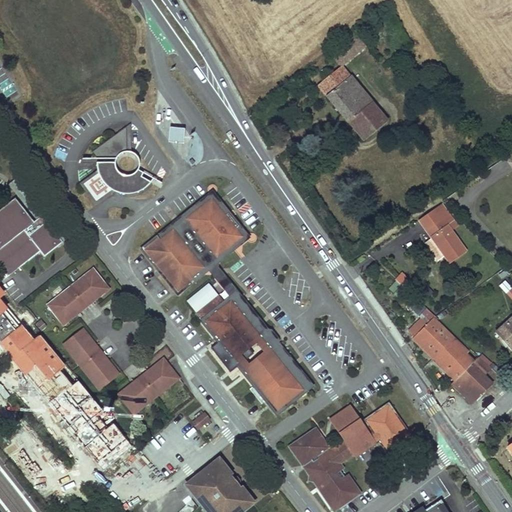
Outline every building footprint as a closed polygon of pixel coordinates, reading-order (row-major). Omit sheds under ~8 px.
[(356,36),(333,56),(339,64),(342,64),(365,46),(356,36)] [(340,67),(318,85),(348,122),(372,103),(343,68),(340,67)] [(372,103),(348,122),(364,141),(387,122),(372,103)] [(398,124),(396,126),(403,135),(405,133),(398,124)] [(185,127),(170,126),(169,141),(184,142),(185,127)] [(396,126),(384,136),(390,145),(403,135),(396,126)] [(100,160),(118,160),(119,159),(121,156),(124,154),(128,153),(129,153),(129,128),(94,153),(100,160)] [(117,163),(99,163),(99,166),(99,168),(100,171),(101,175),(86,185),(98,202),(114,191),(117,193),(121,194),(125,195),(131,195),(135,195),(140,193),(146,190),(149,187),(152,184),(142,178),(145,173),(140,170),(139,172),(137,173),(136,174),(135,175),(134,176),(132,176),(130,177),(128,177),(125,176),(124,175),(122,174),(121,173),(119,172),(118,170),(117,167),(117,163)] [(211,266),(215,263),(246,238),(212,194),(177,223),(159,238),(193,280),(208,269),(211,266)] [(45,258),(63,243),(42,217),(34,223),(32,220),(15,199),(0,211),(0,266),(9,278),(40,252),(45,258)] [(417,218),(426,230),(448,263),(466,251),(451,231),(463,223),(443,201),(417,218)] [(177,293),(193,280),(159,238),(144,250),(177,293)] [(224,288),(230,283),(215,263),(211,266),(208,269),(212,274),(224,288)] [(93,270),(78,282),(81,286),(88,281),(86,278),(95,272),(93,270)] [(405,288),(412,280),(402,271),(395,279),(405,288)] [(63,325),(72,318),(70,315),(77,310),(79,312),(93,301),(91,298),(98,293),(100,295),(108,289),(95,272),(86,278),(88,281),(81,286),(78,282),(64,293),(67,297),(60,303),(58,300),(49,307),(63,325)] [(511,287),(505,279),(498,285),(511,301),(511,300),(511,287)] [(224,288),(231,298),(232,297),(262,335),(268,331),(230,283),(224,288)] [(48,305),(49,307),(58,300),(60,303),(67,297),(64,293),(48,305)] [(93,301),(100,295),(98,293),(91,298),(93,301)] [(417,299),(428,309),(433,303),(422,293),(417,299)] [(196,313),(202,321),(224,303),(218,295),(196,313)] [(202,321),(232,359),(262,335),(232,297),(231,298),(224,303),(202,321)] [(409,332),(414,337),(428,323),(423,317),(409,332)] [(412,339),(454,381),(456,380),(471,364),(463,356),(465,353),(466,352),(432,319),(428,323),(414,337),(412,339)] [(511,319),(496,334),(511,350),(511,349),(511,319)] [(230,364),(233,368),(277,334),(273,330),(271,329),(269,330),(268,331),(262,335),(232,359),(231,360),(230,364)] [(86,341),(89,338),(82,330),(66,342),(73,352),(75,350),(80,357),(76,360),(87,373),(91,370),(96,378),(94,379),(101,387),(118,374),(111,365),(108,367),(102,361),(105,359),(95,345),(92,347),(86,341)] [(277,334),(233,368),(236,372),(237,373),(240,373),(243,373),(273,349),(306,391),(312,386),(279,343),(280,343),(280,340),(280,338),(277,334)] [(95,345),(89,338),(86,341),(92,347),(95,345)] [(63,344),(76,360),(80,357),(75,350),(73,352),(66,342),(63,344)] [(273,349),(243,373),(255,387),(251,390),(261,404),(266,401),(277,414),(306,391),(273,349)] [(474,362),(465,353),(463,356),(471,364),(474,362)] [(471,364),(456,380),(475,400),(491,384),(484,376),(491,369),(479,357),(474,362),(471,364)] [(111,365),(105,359),(102,361),(108,367),(111,365)] [(119,394),(133,412),(142,406),(140,403),(147,398),(150,402),(163,392),(160,388),(167,382),(169,385),(178,378),(166,362),(164,360),(155,367),(157,369),(150,375),(148,372),(135,382),(137,385),(130,390),(128,388),(119,394)] [(155,367),(148,372),(150,375),(157,369),(155,367)] [(91,370),(87,373),(99,389),(101,387),(94,379),(96,378),(91,370)] [(163,392),(179,379),(178,378),(169,385),(167,382),(160,388),(163,392)] [(471,404),(475,400),(456,380),(454,381),(451,384),(471,404)] [(137,385),(135,382),(128,388),(130,390),(137,385)] [(142,406),(133,412),(135,414),(150,402),(147,398),(140,403),(142,406)] [(388,405),(367,420),(375,432),(380,439),(389,453),(397,447),(395,444),(401,440),(403,443),(411,438),(388,405)] [(339,414),(330,420),(332,423),(353,409),(351,406),(342,412),(339,414)] [(374,440),(371,435),(353,409),(332,423),(342,438),(353,454),(374,440)] [(210,417),(207,414),(193,425),(199,432),(213,421),(211,419),(210,417)] [(342,438),(328,448),(333,454),(327,454),(322,458),(319,454),(322,452),(325,443),(317,432),(312,431),(294,444),(292,450),(301,462),(307,462),(310,461),(312,465),(306,469),(311,476),(310,480),(314,480),(335,511),(360,495),(347,475),(342,479),(337,473),(343,469),(340,465),(354,455),(353,454),(342,438)] [(376,442),(380,439),(375,432),(371,435),(374,440),(353,454),(354,455),(357,458),(377,444),(376,442)] [(333,454),(328,448),(327,445),(325,443),(322,452),(319,454),(322,458),(327,454),(333,454)] [(229,481),(233,478),(219,459),(186,485),(207,511),(241,511),(253,503),(239,485),(234,488),(231,485),(229,481)] [(239,485),(233,478),(229,481),(231,485),(234,488),(239,485)] [(446,511),(440,501),(425,511),(423,511),(446,511)]
